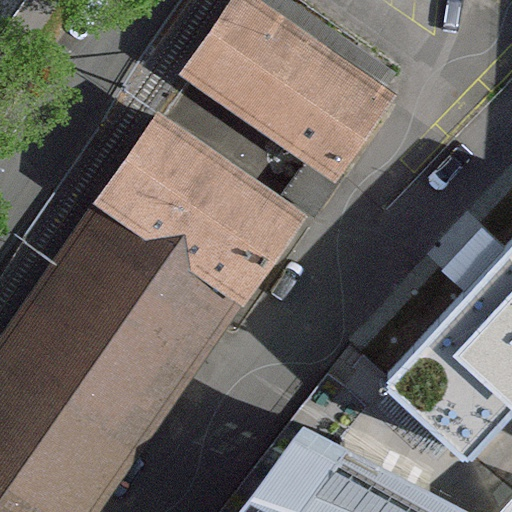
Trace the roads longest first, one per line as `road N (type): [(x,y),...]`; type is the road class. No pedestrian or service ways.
road 1 (residential): [(206,511),(511,119)]
road 2 (tertiary): [(0,204),(139,0)]
